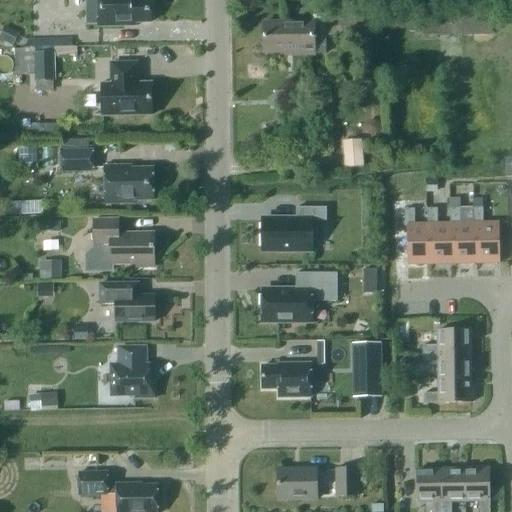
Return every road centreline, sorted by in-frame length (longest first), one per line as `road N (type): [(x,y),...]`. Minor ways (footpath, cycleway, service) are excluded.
road 1 (tertiary): [(220,435),(214,0)]
road 2 (residential): [(499,431),(220,435)]
road 3 (residential): [(501,294),(499,431)]
